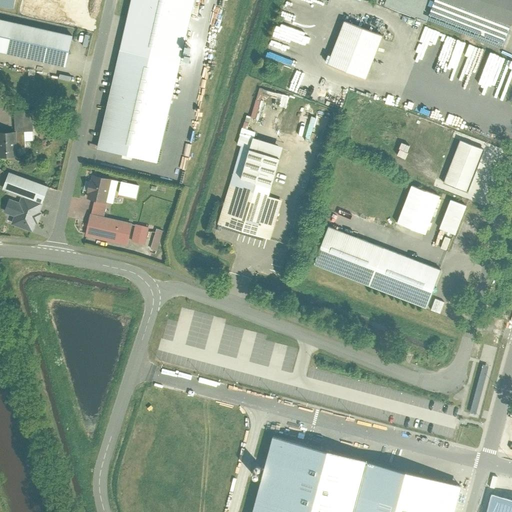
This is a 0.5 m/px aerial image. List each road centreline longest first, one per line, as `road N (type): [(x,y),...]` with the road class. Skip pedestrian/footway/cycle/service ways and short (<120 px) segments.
road 1 (unclassified): [(498,213),(450,383),(190,289),(153,293)]
road 2 (unclassified): [(111,0),(51,254)]
road 3 (unclassified): [(102,511),(97,478),(153,293)]
